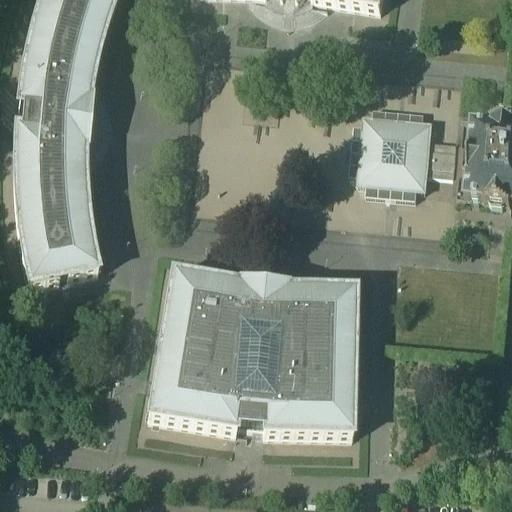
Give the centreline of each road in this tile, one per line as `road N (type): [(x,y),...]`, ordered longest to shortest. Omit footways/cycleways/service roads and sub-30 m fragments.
road 1 (unknown): [(133,253),(126,128),(164,21),(213,41),(386,66),(401,50),(408,0)]
road 2 (unknown): [(133,253),(322,264),(370,276),(381,317),(374,492)]
road 3 (unknown): [(133,253),(135,351),(111,467),(38,454),(0,423)]
road 4 (unknown): [(511,440),(488,460),(374,492)]
